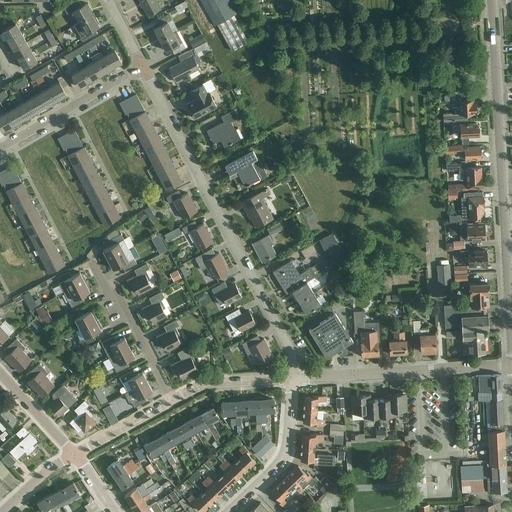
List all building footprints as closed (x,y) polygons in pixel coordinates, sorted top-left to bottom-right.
[(138,0),(146,16),(160,9),(155,0),(138,0)] [(225,0),(194,0),(193,1),(208,28),(217,24),(234,15),(225,0)] [(184,1),(174,7),(174,6),(168,9),(171,15),(187,7),(184,1)] [(79,21),(92,14),(90,10),(91,10),(88,4),(87,4),(86,3),(78,7),(76,2),(64,8),(67,14),(73,10),(79,21)] [(73,25),(76,29),(83,41),(94,35),(91,29),(98,25),(97,23),(99,23),(95,17),(94,18),(92,14),(79,21),(73,25)] [(159,40),(173,33),(167,21),(170,20),(167,14),(156,20),(159,25),(153,28),(159,40)] [(38,23),(43,20),(40,15),(35,18),(38,23)] [(234,15),(217,24),(231,50),(248,41),(234,15)] [(7,41),(20,33),(15,23),(1,31),(7,41)] [(12,50),(25,42),(20,33),(7,41),(12,50)] [(173,33),(159,40),(165,51),(171,48),(173,53),(184,48),(181,42),(178,44),(173,33)] [(95,43),(104,38),(102,34),(93,39),(95,43)] [(202,34),(189,40),(193,48),(206,42),(206,41),(202,34)] [(87,48),(95,43),(93,39),(84,44),(87,48)] [(17,59),(30,52),(25,42),(12,50),(17,59)] [(199,70),(196,64),(201,61),(198,57),(210,51),(206,42),(193,48),(177,56),(180,62),(168,68),(176,82),(199,70)] [(74,55),(83,50),(81,46),(72,51),(74,55)] [(103,56),(110,69),(121,62),(114,49),(103,56)] [(77,60),(74,55),(72,51),(63,56),(68,65),(77,60)] [(30,52),(17,59),(23,69),(36,61),(30,52)] [(100,75),(110,69),(103,56),(92,62),(100,75)] [(89,81),(100,75),(92,62),(82,68),(89,81)] [(40,75),(49,70),(47,66),(38,71),(40,75)] [(78,87),(89,81),(82,68),(71,74),(77,85),(78,87)] [(288,68),(282,71),(287,80),(292,77),(288,68)] [(31,80),(40,75),(38,71),(29,76),(31,80)] [(70,72),(65,75),(68,81),(72,88),(77,85),(71,74),(70,72)] [(222,73),(216,76),(220,85),(226,81),(222,73)] [(62,76),(57,79),(58,82),(62,88),(67,85),(62,76)] [(19,87),(28,82),(25,78),(16,83),(19,87)] [(47,88),(55,101),(66,94),(62,88),(58,82),(47,88)] [(10,93),(19,87),(16,83),(8,88),(10,93)] [(186,104),(193,118),(216,106),(209,92),(207,93),(202,85),(190,91),(195,99),(186,104)] [(44,107),(55,101),(47,88),(37,94),(44,107)] [(33,113),(44,107),(37,94),(26,100),(33,113)] [(144,111),(143,109),(135,94),(130,97),(139,114),(144,111)] [(133,117),(139,114),(130,97),(124,100),(133,117)] [(23,119),(33,113),(26,100),(16,106),(23,119)] [(129,119),(133,117),(124,100),(119,102),(125,115),(126,115),(126,114),(129,119)] [(443,121),(467,120),(466,114),(478,113),(477,101),(473,101),(473,100),(458,100),(458,101),(452,101),(452,106),(458,106),(459,114),(451,114),(451,113),(442,113),(443,121)] [(12,125),(23,119),(16,106),(5,112),(12,125)] [(220,140),(224,147),(237,140),(232,130),(234,129),(230,121),(238,117),(234,109),(220,116),(223,121),(206,130),(213,144),(220,140)] [(135,131),(151,123),(145,111),(144,111),(139,114),(133,117),(129,119),(135,131)] [(0,128),(1,131),(12,125),(5,112),(0,115),(0,128)] [(141,143),(157,135),(151,123),(135,131),(141,143)] [(468,137),(479,136),(479,127),(476,128),(476,123),(460,124),(460,126),(452,126),(452,132),(460,131),(460,137),(461,137),(462,144),(468,144),(468,137)] [(83,147),(81,144),(73,130),(68,132),(77,150),(83,147)] [(72,153),(77,150),(68,132),(63,135),(72,153)] [(68,155),(72,153),(63,135),(57,138),(64,150),(65,149),(68,155)] [(163,146),(159,138),(157,135),(141,143),(147,155),(163,146)] [(464,159),(480,158),(479,146),(464,147),(464,145),(445,146),(445,154),(464,153),(464,159)] [(169,158),(166,152),(163,146),(147,155),(153,167),(169,158)] [(74,167),(89,159),(83,147),(77,150),(72,153),(68,155),(67,155),(74,167)] [(236,170),(244,186),(258,179),(259,180),(267,176),(257,158),(256,158),(252,151),(224,165),(229,174),(236,170)] [(176,170),(174,167),(169,158),(153,167),(160,178),(176,170)] [(80,179),(95,170),(89,159),(74,167),(80,179)] [(21,182),(12,165),(7,168),(16,185),(21,182)] [(481,177),(480,167),(466,167),(466,168),(458,168),(459,179),(467,179),(467,184),(456,184),(456,190),(467,190),(467,187),(482,187),(481,177)] [(10,188),(16,185),(7,168),(1,171),(10,188)] [(86,190),(102,182),(95,170),(80,179),(86,190)] [(166,190),(182,182),(176,170),(160,178),(166,190)] [(6,190),(10,188),(1,171),(0,171),(0,181),(2,185),(3,185),(6,190)] [(12,203),(28,194),(21,182),(16,185),(10,188),(6,190),(5,191),(12,203)] [(108,194),(105,188),(102,182),(86,190),(92,202),(108,194)] [(256,226),(272,217),(261,197),(268,193),(266,189),(241,202),(248,215),(250,214),(256,226)] [(173,201),(182,219),(197,211),(187,193),(181,196),(178,191),(166,197),(169,203),(173,201)] [(448,200),(455,200),(455,198),(457,198),(457,191),(448,191),(448,200)] [(465,219),(483,218),(482,207),(483,207),(482,196),(482,191),(463,192),(463,198),(468,197),(469,208),(464,208),(465,219)] [(34,206),(30,198),(28,194),(12,203),(18,214),(34,206)] [(114,206),(112,203),(108,194),(92,202),(98,214),(114,206)] [(40,218),(38,215),(34,206),(18,214),(24,226),(40,218)] [(104,226),(120,217),(114,206),(98,214),(104,226)] [(141,214),(137,219),(142,223),(146,218),(141,214)] [(30,238),(46,229),(40,218),(24,226),(30,238)] [(270,235),(287,226),(284,220),(267,229),(270,235)] [(189,231),(198,249),(213,241),(203,223),(197,227),(194,221),(182,228),(185,233),(189,231)] [(466,240),(485,239),(484,230),(486,230),(485,224),(484,225),(484,223),(466,224),(466,221),(458,222),(458,225),(465,225),(466,232),(460,232),(461,240),(466,239),(466,240)] [(52,241),(47,231),(46,229),(30,238),(36,249),(52,241)] [(171,231),(164,235),(167,241),(174,237),(171,231)] [(325,250),(337,244),(331,233),(320,239),(325,250)] [(128,249),(123,239),(121,234),(108,240),(111,246),(103,250),(103,251),(103,253),(106,260),(128,249)] [(156,244),(162,241),(159,234),(153,238),(156,244)] [(263,260),(275,254),(269,242),(271,241),(268,235),(252,244),(255,250),(257,249),(263,260)] [(453,250),(465,249),(464,240),(452,241),(453,242),(453,250)] [(58,253),(56,248),(52,241),(36,249),(36,250),(33,252),(35,256),(39,254),(42,261),(58,253)] [(293,246),(296,253),(305,248),(301,242),(293,246)] [(206,267),(213,279),(227,271),(221,259),(222,259),(219,253),(215,255),(212,248),(194,257),(201,270),(206,267)] [(136,264),(133,258),(128,249),(106,260),(110,267),(112,268),(113,269),(121,265),(124,270),(136,264)] [(468,266),(486,265),(486,251),(482,251),(482,250),(474,251),(469,251),(469,249),(459,250),(459,255),(468,254),(468,266)] [(49,273),(65,265),(58,253),(42,261),(49,273)] [(316,263),(310,267),(299,274),(290,260),(272,271),(286,293),(291,290),(305,281),(321,271),(316,263)] [(150,268),(149,268),(146,263),(134,269),(136,275),(126,280),(132,292),(136,290),(138,294),(152,287),(151,287),(158,283),(150,268)] [(184,265),(179,268),(182,274),(187,271),(184,265)] [(450,283),(449,265),(436,265),(438,284),(450,283)] [(173,281),(181,277),(177,270),(170,274),(173,281)] [(64,292),(86,281),(82,274),(80,273),(79,272),(71,276),(68,271),(56,277),(59,283),(64,292)] [(467,281),(466,273),(453,274),(454,281),(467,281)] [(334,276),(327,274),(325,281),(332,283),(334,276)] [(64,292),(69,302),(71,307),(84,301),(81,295),(89,291),(89,290),(89,288),(86,281),(64,292)] [(313,293),(305,281),(291,290),(298,302),(313,293)] [(224,282),(211,289),(219,305),(225,302),(227,304),(241,297),(236,285),(228,289),(224,282)] [(328,293),(334,290),(330,283),(324,285),(328,293)] [(470,306),(485,306),(488,305),(487,293),(488,293),(488,283),(462,284),(463,289),(469,289),(470,306)] [(418,284),(418,293),(427,292),(426,284),(418,284)] [(164,297),(161,291),(148,298),(151,303),(141,308),(147,320),(150,318),(153,322),(166,315),(163,309),(165,308),(160,298),(164,297)] [(313,293),(298,302),(305,313),(320,304),(313,293)] [(336,302),(344,298),(341,294),(334,298),(336,302)] [(32,298),(25,302),(29,309),(36,305),(32,298)] [(15,301),(1,308),(3,312),(17,305),(15,301)] [(470,306),(465,306),(465,303),(443,304),(444,325),(461,324),(461,330),(483,329),(483,332),(486,332),(486,329),(488,329),(487,314),(485,315),(485,306),(470,306)] [(330,304),(323,308),(326,313),(332,310),(330,305),(330,304)] [(80,328),(97,319),(93,312),(91,312),(90,310),(82,315),(79,309),(67,316),(70,321),(75,319),(80,328)] [(238,309),(225,315),(233,331),(239,328),(241,331),(255,323),(250,312),(242,316),(238,309)] [(47,310),(38,315),(43,325),(52,320),(47,310)] [(378,354),(377,341),(376,334),(378,334),(377,322),(364,323),(363,311),(353,312),(354,332),(360,332),(361,342),(362,355),(378,354)] [(326,358),(352,341),(334,313),(331,315),(324,319),(308,329),(326,358)] [(75,331),(80,340),(82,346),(95,339),(92,334),(100,330),(100,328),(100,326),(97,319),(80,328),(75,331)] [(178,325),(175,319),(163,326),(166,331),(155,337),(161,348),(165,346),(167,351),(181,344),(178,337),(180,336),(175,327),(178,325)] [(0,324),(2,323),(0,320),(0,342),(8,335),(0,326),(0,324)] [(41,325),(36,320),(31,324),(36,329),(41,325)] [(421,352),(436,351),(435,334),(428,335),(428,329),(420,329),(419,320),(412,320),(413,333),(420,333),(421,352)] [(55,321),(48,325),(51,331),(59,328),(55,321)] [(486,333),(486,332),(483,332),(483,329),(461,330),(463,354),(485,353),(484,334),(486,333)] [(390,354),(406,353),(405,340),(404,340),(403,332),(393,332),(393,340),(389,341),(390,354)] [(257,335),(241,343),(248,355),(251,353),(257,365),(272,357),(266,345),(267,345),(263,339),(260,340),(257,335)] [(108,357),(129,347),(124,337),(116,341),(113,336),(101,342),(108,357)] [(25,348),(16,338),(3,350),(7,354),(4,357),(9,362),(10,362),(19,371),(31,360),(22,351),(25,348)] [(97,342),(92,345),(94,350),(100,347),(97,342)] [(193,353),(189,346),(177,352),(181,359),(170,365),(176,376),(180,375),(182,379),(198,371),(194,364),(196,363),(191,354),(193,353)] [(108,357),(113,367),(116,372),(129,366),(126,360),(134,356),(129,347),(108,357)] [(225,357),(232,354),(229,347),(222,351),(225,357)] [(48,373),(39,363),(26,375),(30,379),(27,382),(32,387),(33,387),(42,396),(54,386),(54,385),(45,375),(48,373)] [(72,372),(77,368),(71,363),(67,367),(72,372)] [(132,389),(147,382),(142,372),(134,376),(131,371),(119,377),(122,383),(127,380),(132,389)] [(502,399),(501,391),(501,374),(496,374),(496,373),(495,374),(479,375),(480,400),(485,400),(502,399)] [(97,376),(88,381),(92,388),(101,383),(97,376)] [(77,400),(63,384),(59,380),(54,385),(54,386),(57,390),(52,394),(56,399),(49,405),(59,416),(77,400)] [(129,401),(131,402),(134,407),(147,401),(144,395),(152,391),(147,382),(132,389),(125,393),(129,401)] [(99,386),(92,390),(96,397),(103,394),(99,386)] [(395,410),(391,411),(390,393),(386,394),(386,398),(378,399),(379,417),(395,416),(395,411),(395,410)] [(395,410),(395,411),(407,411),(406,393),(390,393),(391,411),(395,410)] [(104,394),(97,398),(100,404),(107,400),(104,394)] [(379,417),(378,399),(370,399),(370,394),(366,395),(367,412),(363,412),(363,413),(363,417),(379,417)] [(303,409),(317,410),(317,402),(325,403),(326,396),(315,395),(314,397),(304,397),(303,409)] [(363,412),(367,412),(366,395),(350,395),(351,413),(363,413),(363,412)] [(261,423),(260,412),(259,397),(254,398),(254,400),(247,401),(248,413),(255,412),(257,438),(262,437),(262,436),(262,431),(261,428),(261,423)] [(267,423),(266,412),(273,411),(273,399),(265,399),(265,397),(259,397),(260,412),(261,423),(267,423)] [(222,414),(235,413),(234,399),(229,399),(229,402),(221,402),(222,414)] [(248,413),(247,401),(239,401),(239,399),(234,399),(235,413),(248,413)] [(501,399),(485,400),(485,423),(486,423),(487,430),(488,430),(500,430),(500,423),(503,423),(502,399),(501,399)] [(88,405),(84,400),(74,410),(78,414),(69,422),(78,432),(81,429),(84,432),(96,422),(91,417),(92,415),(85,407),(88,405)] [(110,405),(102,409),(110,424),(118,420),(110,405)] [(0,421),(6,429),(17,419),(5,407),(0,411),(0,421)] [(220,437),(212,422),(218,419),(212,408),(205,411),(204,409),(200,412),(207,425),(212,435),(215,439),(215,440),(220,437)] [(316,419),(317,410),(303,409),(302,422),(313,423),(313,425),(324,426),(324,420),(316,419)] [(212,435),(207,425),(200,412),(195,415),(196,417),(189,421),(195,432),(202,428),(208,437),(212,435)] [(184,438),(195,432),(189,421),(183,424),(182,422),(176,425),(184,438)] [(344,425),(330,424),(329,435),(341,436),(340,438),(343,438),(343,436),(343,431),(345,430),(344,425)] [(173,444),(184,438),(176,425),(173,427),(174,429),(167,433),(173,444)] [(27,431),(24,428),(17,434),(20,437),(22,435),(24,438),(10,451),(16,458),(25,450),(28,453),(34,448),(32,445),(36,441),(27,431)] [(384,437),(384,429),(375,430),(375,437),(384,437)] [(490,461),(505,460),(503,429),(500,430),(488,430),(490,461)] [(167,447),(173,444),(167,433),(161,436),(160,434),(155,437),(162,450),(164,453),(164,454),(168,460),(170,465),(175,462),(167,447)] [(350,434),(351,442),(364,441),(363,433),(350,434)] [(301,448),(314,449),(314,442),(323,443),(323,434),(312,434),(312,436),(302,435),(301,448)] [(260,456),(273,444),(265,436),(252,448),(260,456)] [(164,453),(162,450),(155,437),(150,439),(151,441),(143,446),(147,453),(148,452),(151,457),(158,453),(160,456),(164,453)] [(237,461),(246,470),(255,461),(248,454),(249,452),(243,446),(238,450),(243,455),(237,461)] [(138,447),(132,450),(138,460),(144,457),(138,447)] [(314,457),(314,449),(301,448),(301,460),(311,461),(311,463),(322,464),(322,458),(314,457)] [(232,466),(226,460),(220,454),(217,456),(223,463),(238,478),(246,470),(237,461),(232,466)] [(11,459),(6,463),(10,469),(15,465),(11,459)] [(112,479),(134,464),(131,460),(122,466),(117,460),(107,467),(112,473),(110,474),(112,479)] [(505,460),(490,461),(486,462),(488,491),(507,490),(506,482),(505,464),(505,460)] [(9,472),(1,463),(0,461),(0,478),(1,480),(9,472)] [(128,475),(141,466),(138,462),(134,464),(112,479),(115,483),(117,482),(122,488),(132,481),(128,475)] [(150,463),(145,466),(150,474),(155,471),(150,463)] [(228,487),(238,478),(223,463),(219,466),(225,472),(219,477),(228,487)] [(483,491),(483,477),(486,477),(485,464),(460,466),(461,492),(483,491)] [(315,476),(313,478),(306,472),(305,473),(298,466),(289,475),(298,484),(302,489),(309,483),(311,486),(318,480),(315,476)] [(302,489),(298,484),(289,475),(280,483),(289,492),(294,487),(300,493),(303,490),(302,489)] [(228,487),(219,477),(214,482),(209,476),(204,480),(219,495),(228,487)] [(324,494),(333,485),(324,477),(319,482),(323,486),(320,489),(324,494)] [(210,504),(219,495),(204,480),(202,483),(207,489),(201,495),(210,504)] [(73,482),(55,492),(59,500),(62,505),(73,499),(73,498),(79,494),(73,482)] [(130,505),(157,488),(154,483),(146,488),(143,483),(135,488),(124,496),(130,505)] [(283,498),(289,492),(280,483),(271,492),(278,499),(276,501),(281,506),(286,502),(283,498)] [(144,501),(158,492),(157,491),(160,489),(158,487),(157,488),(130,505),(134,511),(140,511),(148,507),(144,501)] [(174,501),(178,498),(173,490),(168,493),(174,501)] [(55,492),(37,502),(41,511),(44,511),(50,509),(51,511),(62,505),(59,500),(55,492)] [(158,494),(152,499),(159,508),(165,503),(158,494)] [(210,504),(201,495),(196,500),(191,495),(187,499),(193,506),(195,504),(202,511),(210,504)] [(314,511),(325,499),(321,495),(307,511),(314,511)] [(310,497),(302,505),(306,510),(315,502),(310,497)] [(269,511),(260,502),(249,511),(269,511)] [(180,511),(186,508),(183,503),(176,507),(180,511)]
